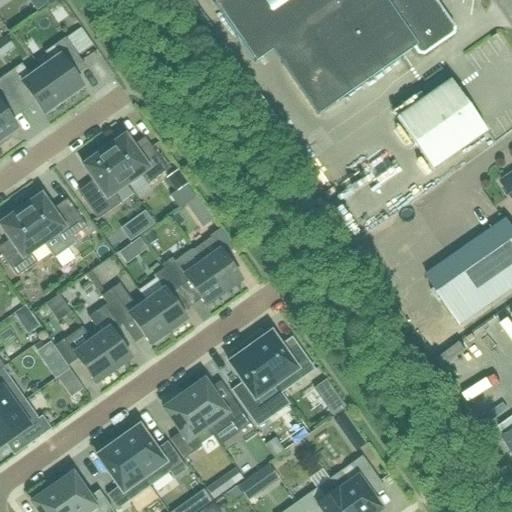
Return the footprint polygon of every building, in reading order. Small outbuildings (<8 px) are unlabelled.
[(210,0),(255,64),(272,52),(317,116),(413,50),(417,54),(421,55),(451,35),(452,29),(431,0),(210,0)] [(40,70),(63,103),(83,89),(70,71),(81,63),(64,39),(44,54),(50,63),(40,70)] [(63,103),(40,70),(30,78),(21,65),(0,79),(0,80),(19,107),(31,99),(43,117),(63,103)] [(18,108),(19,107),(0,80),(0,142),(17,131),(4,112),(16,104),(18,108)] [(431,170),(484,133),(449,82),(395,120),(431,170)] [(103,152),(127,186),(140,176),(147,186),(167,172),(151,148),(138,157),(124,137),(103,152)] [(114,195),(127,186),(103,152),(82,167),(96,187),(80,198),(97,221),(120,204),(114,195)] [(511,176),(502,183),(511,197),(511,176)] [(19,212),(43,245),(56,236),(63,245),(86,229),(70,205),(54,216),(40,197),(19,212)] [(30,254),(43,245),(19,212),(0,225),(0,229),(12,246),(0,254),(0,255),(16,278),(37,264),(30,254)] [(153,226),(144,213),(132,222),(141,235),(153,226)] [(511,235),(503,223),(424,279),(458,328),(511,290),(511,235)] [(192,251),(223,295),(241,282),(223,257),(233,250),(219,231),(209,238),(210,239),(192,251)] [(138,240),(130,246),(138,256),(146,250),(138,240)] [(223,295),(192,251),(174,264),(171,259),(161,267),(163,270),(178,289),(187,283),(205,308),(223,295)] [(168,296),(178,289),(163,270),(154,277),(163,291),(146,303),(168,334),(186,321),(168,296)] [(168,334),(146,303),(136,310),(118,286),(101,298),(106,305),(106,306),(122,328),(132,322),(150,347),(168,334)] [(113,335),(122,328),(106,306),(88,319),(96,330),(86,336),(112,373),(130,360),(113,335)] [(81,328),(53,348),(67,368),(77,361),(94,386),(112,373),(86,336),(81,328)] [(417,348),(425,359),(447,343),(439,332),(417,348)] [(249,349),(281,394),(313,372),(296,346),(284,354),(279,347),(271,334),(267,337),(264,334),(250,344),(252,347),(249,349)] [(445,377),(466,363),(454,345),(433,359),(445,377)] [(281,394),(249,349),(246,352),(244,348),(229,358),(232,362),(228,364),(242,384),(230,392),(256,429),(269,420),(261,407),(281,394)] [(63,364),(50,373),(54,380),(67,370),(63,364)] [(0,418),(25,402),(2,370),(0,370),(0,418)] [(65,388),(74,381),(67,371),(58,378),(65,388)] [(203,382),(183,396),(212,437),(232,423),(237,431),(247,423),(230,398),(220,405),(203,382)] [(343,409),(325,383),(313,391),(331,417),(343,409)] [(212,437),(183,396),(162,411),(179,434),(169,441),(183,461),(201,448),(200,446),(212,437)] [(25,402),(0,418),(0,448),(4,445),(17,436),(25,448),(51,431),(41,418),(38,420),(25,402)] [(342,434),(352,427),(343,415),(333,422),(342,434)] [(511,417),(499,427),(505,437),(503,439),(511,451),(511,417)] [(117,443),(149,488),(149,487),(169,474),(171,477),(174,480),(180,475),(186,471),(166,443),(160,448),(155,451),(144,437),(138,428),(136,430),(135,431),(132,427),(128,430),(118,437),(120,441),(117,443)] [(284,453),(274,439),(264,446),(273,460),(284,453)] [(149,488),(117,443),(114,445),(111,442),(101,449),(97,452),(100,455),(98,457),(96,458),(103,468),(118,488),(107,495),(106,496),(111,504),(116,511),(149,488)] [(361,457),(329,480),(338,492),(351,511),(378,511),(381,511),(367,492),(380,483),(361,457)] [(72,475),(51,489),(67,511),(110,511),(112,511),(98,491),(88,498),(72,475)] [(233,487),(225,475),(205,490),(213,501),(233,487)] [(248,500),(263,490),(253,476),(238,487),(248,500)] [(318,488),(296,504),(301,511),(351,511),(338,492),(329,480),(318,488)] [(67,511),(51,489),(31,504),(36,511),(67,511)]
